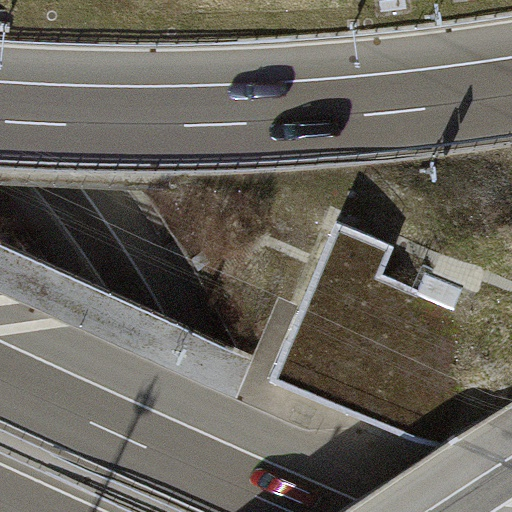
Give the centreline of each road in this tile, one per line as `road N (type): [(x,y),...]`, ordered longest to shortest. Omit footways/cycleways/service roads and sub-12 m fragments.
road 1 (motorway): [(511,95),(217,124),(0,121)]
road 2 (motorway): [(234,511),(139,305),(62,188),(0,121)]
road 3 (motorway): [(292,511),(0,380)]
